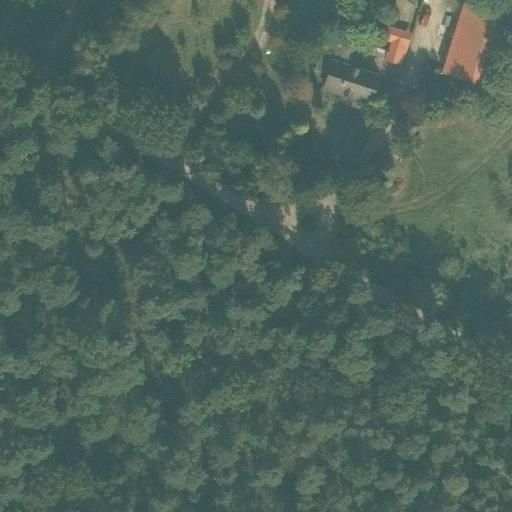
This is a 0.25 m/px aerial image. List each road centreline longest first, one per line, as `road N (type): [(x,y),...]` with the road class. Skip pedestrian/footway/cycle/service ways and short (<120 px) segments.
road 1 (unclassified): [(511,360),(389,301),(247,211)]
road 2 (track): [(247,211),(111,125)]
road 3 (track): [(111,125),(0,48)]
